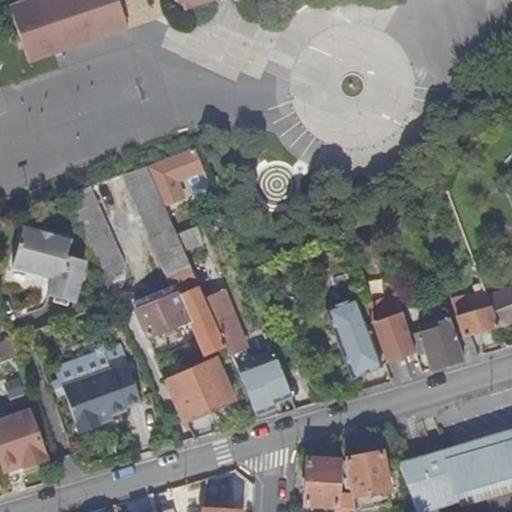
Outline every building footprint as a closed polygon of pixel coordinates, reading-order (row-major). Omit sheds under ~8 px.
[(28,62),(54,54),(44,22),(107,0),(25,0),(9,6),(10,9),(28,62)] [(107,0),(44,22),(54,54),(127,29),(117,0),(107,0)] [(180,0),(184,10),(213,0),(232,0),(233,2),(238,0),(180,0)] [(147,169),(152,181),(199,160),(195,150),(147,169)] [(204,301),(152,181),(147,169),(122,178),(133,203),(167,279),(169,278),(176,294),(120,319),(131,345),(189,322),(201,349),(204,357),(224,347),(204,301)] [(92,190),(69,199),(97,264),(120,254),(92,190)] [(191,247),(206,240),(199,224),(184,230),(191,247)] [(84,271),(80,262),(66,258),(71,242),(24,228),(11,270),(51,281),(47,297),(74,305),(84,271)] [(271,397),(288,390),(275,356),(251,365),(221,292),(204,301),(224,347),(229,357),(255,416),(275,408),(271,397)] [(465,337),(499,327),(486,292),(451,303),(465,337)] [(409,355),(415,352),(396,297),(368,306),(388,363),(409,356),(409,355)] [(356,300),(327,310),(353,378),(382,368),(356,300)] [(431,370),(465,360),(443,301),(439,303),(442,311),(434,314),(437,324),(421,328),(422,334),(412,337),(417,356),(421,355),(422,357),(427,355),(431,370)] [(17,358),(11,341),(0,344),(0,363),(13,359),(17,358)] [(208,366),(229,357),(224,347),(204,357),(208,366)] [(99,421),(111,417),(127,411),(126,409),(140,403),(123,358),(108,363),(111,370),(63,388),(79,434),(101,426),(99,421)] [(182,412),(181,413),(194,441),(197,440),(187,419),(233,401),(220,369),(173,389),(182,412)] [(22,462),(25,467),(46,460),(29,412),(0,422),(0,458),(4,469),(22,462)] [(177,446),(194,441),(181,413),(165,418),(177,446)] [(99,421),(101,426),(112,422),(111,417),(99,421)] [(511,431),(400,465),(417,511),(432,511),(459,504),(456,495),(511,478),(511,431)] [(344,461),(344,462),(347,475),(351,498),(365,495),(367,503),(375,501),(374,493),(388,490),(381,453),(344,461)] [(338,474),(347,475),(344,462),(306,459),(303,505),(337,507),(338,474)] [(22,462),(4,469),(7,479),(26,472),(25,467),(22,462)]
